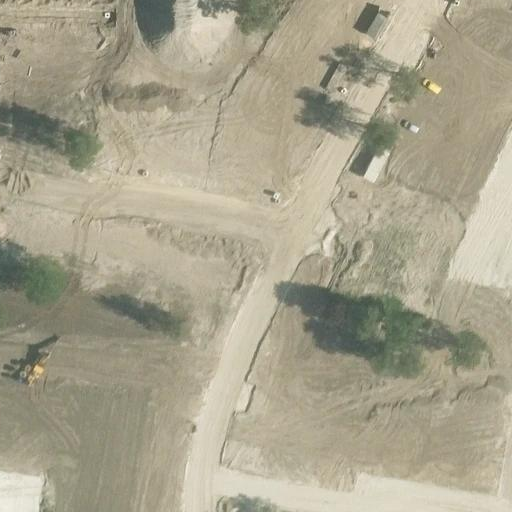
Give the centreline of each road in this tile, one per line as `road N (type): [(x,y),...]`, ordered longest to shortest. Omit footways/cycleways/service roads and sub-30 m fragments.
road 1 (residential): [(0,178),(293,233)]
road 2 (residential): [(197,481),(213,407),(293,233)]
road 3 (residential): [(293,233),(423,0)]
road 4 (residential): [(511,279),(293,233)]
road 5 (residential): [(393,511),(197,481)]
